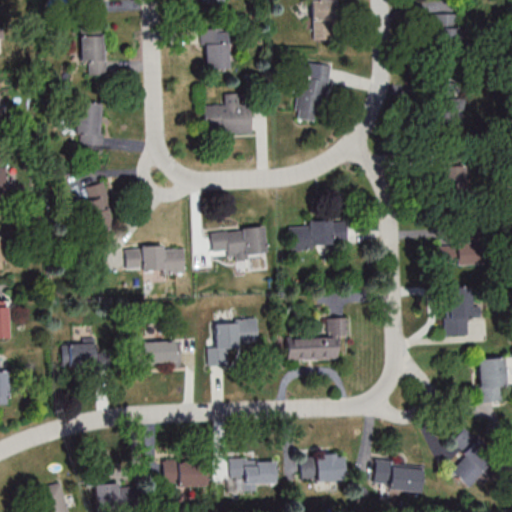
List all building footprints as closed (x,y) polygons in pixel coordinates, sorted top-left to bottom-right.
[(310,0),(312,39),(334,38),(332,0),(310,0)] [(455,13),(432,13),(432,40),(455,41),(455,13)] [(80,60),(87,60),(88,74),(104,73),(102,26),(78,28),(80,60)] [(204,68),(227,68),(226,28),(198,29),(199,43),(203,43),(204,68)] [(327,64),(300,61),(294,109),(297,109),(296,118),(319,121),(327,64)] [(249,131),(248,92),(223,93),(223,104),(203,104),(203,131),(249,131)] [(459,126),(458,98),(439,99),(440,127),(459,126)] [(102,103),(75,102),(74,132),(78,132),(78,148),(100,149),(102,103)] [(84,186),(88,200),(84,201),(93,231),(113,224),(101,181),(84,186)] [(288,226),(288,246),(345,244),(344,219),(308,221),(308,225),(288,226)] [(210,251),(225,249),(226,256),(233,255),(234,260),(246,259),(246,253),(264,252),(262,226),(209,231),(210,251)] [(438,243),(439,264),(475,263),(475,242),(438,243)] [(181,247),(162,248),(162,245),(124,247),(125,269),(160,268),(160,273),(183,272),(181,247)] [(442,335),(466,335),(465,318),(471,318),(470,285),(447,286),(447,317),(442,317),(442,335)] [(226,365),(225,348),(237,347),(237,343),(256,342),(255,317),(234,318),(234,323),(213,323),(214,346),(206,346),(206,365),(226,365)] [(345,317),(325,317),(326,337),(285,338),(285,359),(336,358),(336,334),(346,334),(345,317)] [(179,362),(178,341),(140,341),(141,362),(179,362)] [(60,366),(93,365),(93,343),(60,344),(60,366)] [(477,401),(503,401),(502,358),(476,358),(477,401)] [(468,486),(491,458),(471,442),(448,471),(468,486)] [(341,454),(299,456),(300,480),(342,479),(341,454)] [(161,459),(162,485),(205,484),(204,458),(161,459)] [(273,459),(228,460),(229,478),(242,478),(242,490),(254,490),(254,483),(274,482),(273,459)] [(418,491),(420,465),(390,463),(390,460),(374,459),(373,482),(387,482),(387,489),(418,491)] [(35,487),(40,511),(66,511),(60,481),(35,487)] [(116,487),(116,483),(94,483),(94,506),(130,505),(130,487),(116,487)]
